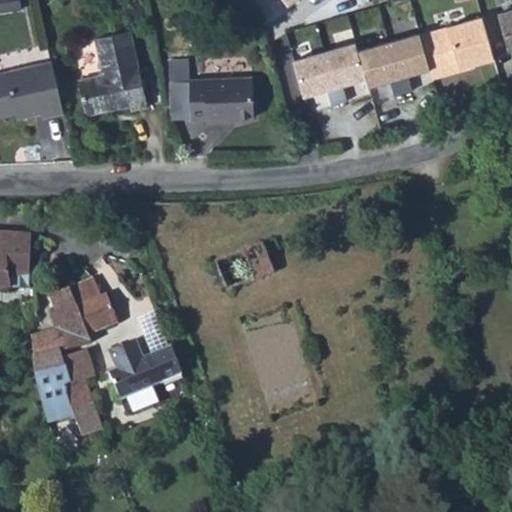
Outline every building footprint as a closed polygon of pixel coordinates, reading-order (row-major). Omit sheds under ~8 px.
[(29,4),(27,0),(0,0),(0,2),(2,10),(29,4)] [(281,0),(288,9),(300,0),(338,0),(339,0),(338,0),(281,0)] [(127,6),(131,20),(144,17),(139,2),(127,6)] [(511,10),(499,14),(509,48),(511,49),(511,10)] [(430,69),(433,79),(449,74),(448,72),(494,59),(483,16),(420,34),(430,69)] [(148,106),(131,31),(95,39),(103,74),(78,80),(87,115),(131,105),(132,110),(148,106)] [(420,33),(358,51),(366,79),(369,87),(390,80),(394,95),(413,90),(409,75),(430,69),(420,34),(420,33)] [(356,43),(294,60),(304,96),(328,89),(332,105),(347,101),(342,85),(366,79),(358,51),(356,43)] [(196,75),(254,73),(254,63),(213,65),(212,58),(195,58),(196,75)] [(189,59),(169,60),(172,119),(192,118),(192,120),(207,119),(207,122),(236,121),(236,118),(254,117),(253,77),(189,79),(189,59)] [(52,62),(0,72),(0,116),(16,114),(41,108),(42,113),(43,118),(64,113),(52,62)] [(16,114),(18,119),(42,113),(41,108),(16,114)] [(30,273),(31,238),(31,235),(0,232),(0,288),(12,288),(10,276),(30,273)] [(221,253),(228,286),(279,276),(272,243),(221,253)] [(10,276),(12,288),(30,288),(30,273),(10,276)] [(70,288),(76,306),(100,297),(92,279),(70,288)] [(31,336),(35,355),(59,347),(60,352),(91,342),(87,333),(76,306),(70,288),(51,295),(57,313),(51,315),(56,329),(31,336)] [(76,306),(87,333),(118,322),(107,294),(100,297),(76,306)] [(25,303),(27,317),(36,315),(36,300),(25,303)] [(110,372),(121,399),(182,374),(172,346),(144,359),(136,340),(109,351),(117,369),(110,372)] [(70,384),(62,358),(60,352),(59,347),(35,355),(43,393),(68,384),(70,384)] [(94,376),(86,349),(62,358),(70,384),(85,379),(94,376)] [(94,402),(85,379),(70,384),(68,384),(74,404),(75,408),(94,402)] [(74,404),(68,384),(43,393),(46,411),(74,404)] [(98,415),(94,402),(75,408),(79,422),(98,415)]
